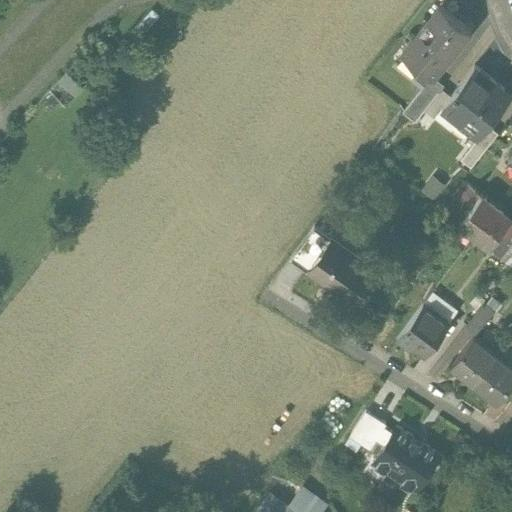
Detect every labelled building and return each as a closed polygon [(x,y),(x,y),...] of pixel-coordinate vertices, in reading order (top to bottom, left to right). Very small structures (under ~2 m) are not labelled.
[(441,6),(404,52),(435,77),(471,30),(441,6)] [(511,94),(475,66),(452,95),(443,107),(444,107),(479,136),(480,136),(489,125),(511,95),(511,94)] [(426,85),(406,112),(418,121),(426,110),(438,94),(426,85)] [(438,94),(426,110),(436,118),(444,107),(443,107),(452,95),(443,88),(438,94)] [(479,136),(462,159),(472,166),(498,132),(489,125),(480,136),(479,136)] [(446,185),(433,175),(421,191),(434,201),(446,185)] [(481,195),(461,179),(450,193),(458,199),(470,209),(485,221),(496,207),(482,195),(481,195)] [(470,209),(458,199),(454,204),(451,201),(447,206),(462,219),(470,209)] [(511,219),(496,207),(485,221),(500,233),(508,223),(511,219)] [(462,219),(459,223),(474,235),(485,221),(470,209),(462,219)] [(500,233),(485,221),(474,235),(492,250),(491,251),(499,257),(504,252),(509,256),(511,251),(511,242),(508,239),(500,233)] [(511,226),(508,223),(500,233),(508,239),(511,234),(511,226)] [(315,226),(290,258),(308,271),(333,238),(315,226)] [(375,269),(333,238),(308,271),(351,302),(375,269)] [(429,240),(413,262),(421,268),(437,246),(429,240)] [(449,322),(423,303),(395,340),(401,345),(405,339),(425,355),(449,322)] [(483,303),(467,325),(477,333),(493,311),(483,303)] [(374,326),(366,320),(360,327),(369,333),(374,326)] [(473,338),(452,365),(476,383),(496,356),(473,338)] [(511,368),(496,356),(476,383),(498,400),(511,381),(511,368)] [(387,425),(367,412),(352,436),(372,449),(377,441),(386,446),(395,433),(386,428),(387,425)] [(386,446),(375,463),(379,466),(377,469),(386,475),(388,472),(405,482),(403,486),(413,492),(415,488),(417,490),(440,454),(398,427),(386,446)] [(316,511),(326,497),(300,480),(279,511),(316,511)]
